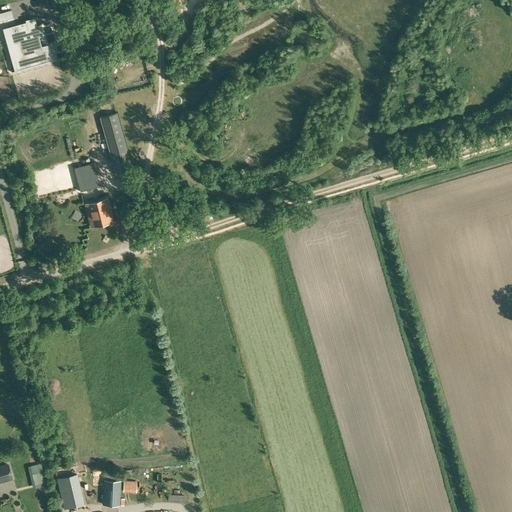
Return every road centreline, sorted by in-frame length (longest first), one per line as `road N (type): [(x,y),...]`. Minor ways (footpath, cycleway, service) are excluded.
road 1 (track): [(132,248),(511,135)]
road 2 (unknown): [(167,237),(148,167),(162,50),(144,0)]
road 3 (unknown): [(0,123),(75,89),(57,13)]
road 4 (unclassified): [(0,287),(132,248)]
